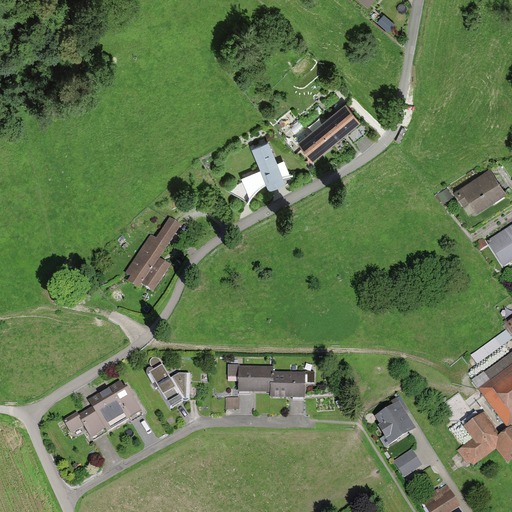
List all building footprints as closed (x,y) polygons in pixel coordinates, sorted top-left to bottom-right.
[(395,24),(385,16),(379,22),(389,31),(395,24)] [(360,119),(347,103),(299,143),(312,159),(360,119)] [(256,192),(262,186),(268,182),(270,187),(285,181),(284,179),(289,173),(284,162),(277,163),(269,143),(253,149),(262,170),(249,176),(251,179),(225,190),(248,202),(250,197),(256,192)] [(504,194),(488,169),(454,191),(463,205),(470,201),(477,211),(504,194)] [(177,230),(167,223),(153,243),(148,240),(122,277),(129,281),(124,288),(134,295),(137,290),(147,298),(165,272),(153,264),(177,230)] [(511,260),(511,225),(487,242),(503,267),(511,260)] [(510,338),(505,331),(471,355),(476,362),(510,338)] [(511,353),(473,381),(505,425),(511,420),(511,353)] [(163,366),(150,374),(170,410),(183,402),(185,403),(188,403),(190,400),(190,374),(179,374),(170,379),(163,366)] [(305,375),(272,375),(272,370),(240,369),(240,366),(230,366),(229,377),(240,377),(240,392),(252,392),(272,392),(272,397),(292,397),(305,398),(305,382),(315,382),(315,373),(305,372),(305,375)] [(125,390),(122,383),(90,401),(94,409),(79,417),(78,414),(63,422),(69,433),(84,425),(91,438),(141,411),(128,388),(125,390)] [(239,398),(228,398),(228,410),(239,410),(239,398)] [(414,430),(399,403),(376,416),(381,426),(378,428),(384,440),(387,439),(390,444),(414,430)] [(511,428),(511,427),(499,435),(484,414),(465,427),(473,438),(459,449),(470,464),(495,446),(505,460),(511,455),(511,428)] [(421,465),(411,451),(393,462),(403,477),(421,465)] [(447,511),(458,505),(446,487),(422,502),(428,511),(447,511)]
